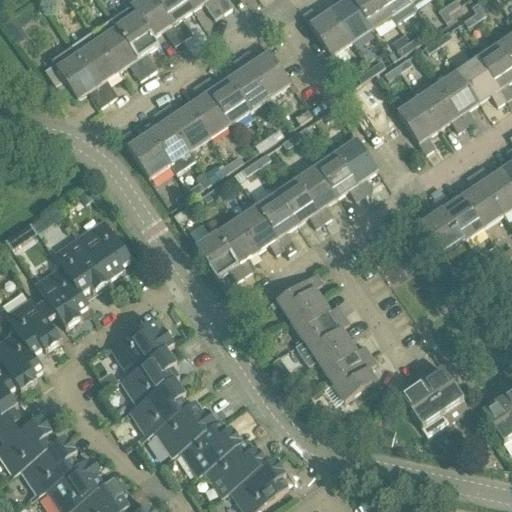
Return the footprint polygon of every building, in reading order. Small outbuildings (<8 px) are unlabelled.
[(132,11),(153,43),(164,36),(174,51),(184,44),(153,0),(135,0),(140,6),(132,11)] [(153,0),(184,44),(192,39),(182,24),(193,17),(181,0),(153,0)] [(222,19),(209,0),(181,0),(193,17),(204,9),(214,24),(222,19)] [(209,0),(222,19),(232,12),(223,0),(209,0)] [(329,16),(351,48),(371,35),(347,0),(334,0),(340,9),(329,16)] [(347,0),(371,35),(390,22),(395,29),(396,29),(376,0),(347,0)] [(416,15),(405,0),(376,0),(396,29),(416,15)] [(405,0),(416,15),(435,2),(433,0),(405,0)] [(455,4),(442,13),(447,19),(459,11),(455,4)] [(153,43),(132,11),(130,7),(125,10),(128,14),(111,25),(148,80),(157,74),(146,59),(159,51),(153,43)] [(472,13),(475,18),(476,18),(480,24),(486,20),(478,8),(472,13)] [(451,24),(447,19),(442,13),(437,17),(445,29),(451,24)] [(351,48),(329,16),(318,24),(311,14),(301,20),(330,62),(351,48)] [(467,33),(480,24),(476,18),(475,18),(463,26),(467,33)] [(14,22),(3,29),(17,49),(27,43),(14,22)] [(148,80),(111,25),(95,36),(92,32),(89,34),(118,78),(129,71),(139,86),(148,80)] [(72,51),(108,107),(117,101),(106,86),(118,78),(89,34),(85,37),(88,41),(72,51)] [(436,45),(440,51),(452,43),(447,37),(436,45)] [(409,47),(413,53),(424,46),(420,39),(409,47)] [(511,40),(496,51),(511,74),(511,40)] [(440,51),(436,45),(423,53),(427,59),(440,51)] [(413,53),(409,47),(396,55),(400,62),(413,53)] [(108,107),(72,51),(54,63),(52,59),(47,62),(53,71),(45,76),(58,96),(67,91),(77,105),(89,97),(99,113),(108,107)] [(477,64),(505,106),(511,101),(511,97),(507,90),(511,87),(511,74),(496,51),(477,64)] [(242,61),(270,103),(290,90),(269,58),(256,66),(250,56),(242,61)] [(270,103),(242,61),(233,67),(240,78),(228,85),(250,117),(270,103)] [(396,72),(400,78),(412,70),(407,64),(396,72)] [(457,77),(479,109),(490,102),(497,112),(505,106),(477,64),(457,77)] [(367,74),(372,81),(384,72),(380,66),(367,74)] [(400,78),(396,72),(383,80),(388,86),(400,78)] [(372,81),(367,74),(356,82),(360,88),(372,81)] [(479,109),(457,77),(437,90),(466,133),(475,127),(468,116),(473,113),(479,109)] [(250,117),(228,85),(217,93),(210,83),(201,88),(230,130),(250,117)] [(230,130),(201,88),(192,94),(199,105),(188,112),(209,144),(230,130)] [(466,133),(437,90),(417,104),(438,136),(450,128),(457,138),(466,133)] [(438,136),(417,104),(396,118),(424,160),(434,153),(427,143),(431,141),(438,136)] [(209,144),(188,112),(177,120),(170,109),(161,115),(189,158),(190,157),(209,144)] [(339,119),(335,113),(323,121),(327,127),(339,119)] [(189,158),(161,115),(152,121),(160,132),(148,139),(169,171),(170,171),(176,180),(196,167),(190,157),(189,158)] [(312,122),(307,116),(295,124),(300,130),(312,122)] [(267,132),(263,136),(267,143),(271,149),(283,142),(279,136),(275,138),(271,133),(267,132)] [(294,140),(299,147),(310,139),(306,133),(294,140)] [(169,171),(148,139),(137,147),(130,136),(120,143),(148,185),(169,171)] [(299,147),(294,140),(282,149),(286,155),(299,147)] [(271,149),(267,143),(255,152),(259,158),(271,149)] [(336,158),(364,200),(371,195),(365,186),(378,177),(356,144),(336,158)] [(511,153),(505,158),(511,167),(511,168),(501,176),(511,191),(511,153)] [(315,172),(337,204),(347,197),(354,207),(364,200),(336,158),(315,172)] [(254,167),(258,174),(270,166),(266,159),(254,167)] [(227,170),(231,176),(243,168),(239,162),(227,170)] [(258,174),(254,167),(242,176),(246,182),(258,174)] [(217,171),(204,179),(211,189),(231,176),(227,170),(219,175),(217,171)] [(296,185),(324,227),(332,222),(325,212),(337,204),(315,172),(296,185)] [(475,179),(504,221),(511,215),(511,191),(501,176),(490,183),(483,173),(475,179)] [(504,221),(475,179),(465,185),(472,195),(461,203),(483,235),(504,221)] [(275,199),(297,231),(307,224),(314,234),(324,227),(296,185),(275,199)] [(214,194),(218,200),(230,192),(226,186),(214,194)] [(187,197),(191,203),(203,195),(199,189),(187,197)] [(89,191),(78,199),(84,209),(96,201),(89,191)] [(438,192),(429,198),(435,206),(463,248),(483,235),(461,203),(450,210),(443,200),(438,192)] [(218,200),(214,194),(202,202),(206,208),(218,200)] [(191,203),(187,197),(175,205),(179,211),(191,203)] [(255,212),(287,259),(295,254),(285,239),(297,231),(275,199),(255,212)] [(463,248),(435,206),(426,212),(433,222),(421,230),(442,262),(463,248)] [(235,226),(257,258),(268,250),(274,260),(283,255),(286,260),(287,259),(255,212),(235,226)] [(189,220),(185,214),(173,222),(177,228),(189,220)] [(77,244),(108,290),(124,279),(121,274),(131,268),(103,226),(77,244)] [(215,239),(244,281),(252,275),(246,266),(257,258),(235,226),(215,239)] [(67,229),(62,232),(67,238),(71,235),(67,229)] [(25,232),(11,242),(21,256),(35,247),(25,232)] [(422,246),(416,238),(408,243),(413,252),(422,246)] [(244,281),(215,239),(194,253),(215,286),(228,277),(235,287),(244,281)] [(55,266),(80,303),(90,296),(92,300),(108,290),(77,244),(54,259),(50,252),(47,254),(55,266)] [(511,253),(501,260),(505,266),(511,261),(511,253)] [(505,266),(501,260),(489,269),(493,275),(505,266)] [(3,263),(0,264),(0,279),(9,274),(3,263)] [(80,303),(55,266),(53,268),(58,274),(34,290),(65,336),(82,325),(79,321),(88,315),(80,303)] [(511,269),(497,279),(505,291),(511,286),(511,269)] [(289,328),(322,306),(315,295),(323,290),(316,280),(270,311),(272,315),(278,311),(289,328)] [(460,288),(463,292),(464,294),(476,286),(472,280),(460,288)] [(0,315),(0,316),(10,331),(33,365),(34,364),(43,358),(46,362),(62,351),(31,305),(7,321),(2,314),(0,315)] [(322,306),(289,328),(301,345),(295,348),(297,351),(343,320),(338,312),(330,317),(322,306)] [(297,351),(295,352),(309,373),(316,368),(349,345),(341,335),(349,330),(343,320),(297,351)] [(110,358),(128,384),(165,359),(174,353),(162,336),(159,339),(152,329),(110,358)] [(0,349),(0,369),(18,396),(17,396),(21,402),(38,391),(35,387),(45,380),(34,364),(33,365),(10,331),(8,333),(12,341),(0,349)] [(349,345),(316,368),(328,385),(322,388),(324,391),(370,360),(365,352),(357,357),(349,345)] [(176,375),(165,359),(128,384),(120,389),(136,412),(138,415),(175,388),(175,389),(179,386),(173,377),(176,375)] [(370,360),(324,391),(323,392),(337,413),(376,386),(368,375),(376,369),(370,360)] [(8,402),(17,396),(18,396),(0,369),(0,442),(21,428),(14,418),(18,416),(8,402)] [(424,375),(414,381),(446,426),(448,429),(469,415),(441,375),(429,383),(424,375)] [(411,395),(400,403),(421,434),(425,440),(443,428),(446,426),(414,381),(406,387),(411,395)] [(185,404),(175,389),(175,388),(138,415),(136,412),(129,417),(130,419),(129,420),(143,442),(137,447),(140,450),(147,444),(188,417),(188,416),(182,407),(185,404)] [(511,397),(511,399),(505,391),(496,397),(511,419),(511,397)] [(511,419),(496,397),(487,403),(493,411),(482,418),(504,451),(511,444),(511,419)] [(471,401),(464,405),(474,421),(481,417),(471,401)] [(309,402),(300,408),(310,424),(319,418),(309,402)] [(196,411),(188,416),(188,417),(147,444),(149,447),(156,442),(172,465),(173,464),(173,463),(218,434),(207,418),(202,421),(196,411)] [(54,456),(54,455),(48,446),(53,443),(41,427),(0,455),(0,465),(11,481),(4,486),(6,489),(20,479),(54,456)] [(222,431),(218,434),(173,463),(173,464),(175,466),(180,462),(196,485),(198,484),(197,483),(243,453),(232,437),(228,440),(222,431)] [(375,433),(373,446),(394,451),(397,438),(375,433)] [(80,476),(80,475),(73,466),(77,464),(66,447),(54,455),(54,456),(20,479),(36,502),(29,507),(31,509),(46,499),(80,476)] [(230,500),(267,473),(257,458),(253,460),(246,450),(243,453),(197,483),(198,484),(200,487),(206,483),(221,505),(229,499),(230,500)] [(479,459),(477,469),(494,473),(496,463),(479,459)] [(80,475),(80,476),(46,499),(54,511),(79,511),(105,495),(104,495),(98,485),(102,483),(91,467),(80,475)] [(267,473),(230,500),(237,511),(265,511),(288,497),(282,487),(286,485),(275,468),(267,473)] [(115,487),(104,495),(105,495),(79,511),(126,511),(123,506),(127,504),(115,487)]
